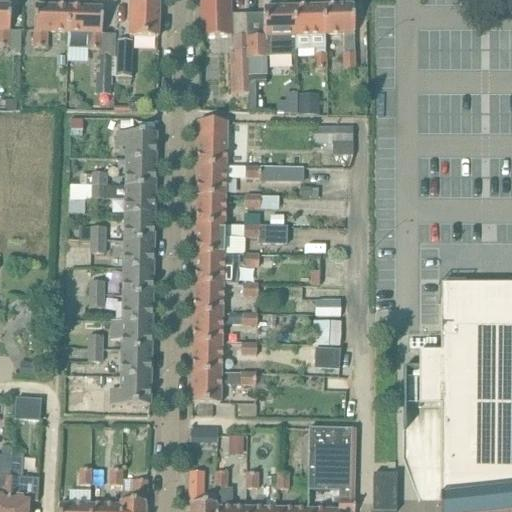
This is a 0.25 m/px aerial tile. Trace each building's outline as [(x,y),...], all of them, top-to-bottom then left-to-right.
[(158,40),(159,4),(130,3),(129,39),(158,40)] [(248,60),(246,16),(230,16),(229,4),(201,4),(202,40),(235,39),(235,55),(230,55),(232,96),(248,95),(248,82),(247,77),(247,60),(248,60)] [(0,49),(9,50),(10,27),(11,7),(0,7),(0,49)] [(355,71),(354,27),(353,7),(324,8),(326,36),(343,36),(344,56),(343,56),(343,71),(355,71)] [(68,35),(68,9),(34,8),(33,51),(47,51),(48,34),(68,35)] [(324,8),(295,9),(296,53),(314,53),(315,73),(327,72),(327,56),(326,56),(325,36),(324,8)] [(101,53),(102,30),(103,10),(68,9),(68,35),(67,49),(89,50),(89,53),(101,53)] [(295,9),(264,10),(264,16),(246,16),(248,60),(247,60),(247,77),(267,77),(266,60),(267,59),(267,58),(296,58),(296,53),(295,9)] [(132,80),(133,44),(117,43),(116,79),(132,80)] [(96,97),(110,97),(111,60),(97,59),(96,97)] [(248,106),(258,106),(258,82),(253,82),(248,82),(248,95),(248,106)] [(284,95),(284,102),(274,102),(275,117),(319,116),(319,94),(284,95)] [(71,122),(71,132),(82,132),(82,122),(71,122)] [(199,124),(197,168),(226,169),(227,125),(199,124)] [(333,150),(353,150),(353,130),(313,129),(313,146),(327,146),(327,147),(333,148),(333,150)] [(156,135),(136,135),(118,134),(118,150),(127,150),(127,162),(155,163),(156,135)] [(155,190),(155,163),(127,162),(126,190),(155,190)] [(225,199),(226,169),(197,168),(197,199),(225,199)] [(245,170),(245,181),(259,182),(260,182),(260,170),(245,170)] [(302,171),(260,170),(260,182),(259,182),(259,184),(303,184),(302,171)] [(91,189),(107,189),(107,176),(92,176),(91,189)] [(107,189),(91,189),(71,188),(70,202),(91,202),(126,203),(126,217),(154,217),(155,190),(126,190),(107,189)] [(260,199),(244,198),(244,210),(260,211),(260,199)] [(225,199),(197,199),(196,228),(224,229),(225,199)] [(153,245),(154,217),(126,217),(125,244),(153,245)] [(224,229),(196,228),(195,257),(243,258),(244,240),(259,241),(259,230),(224,229)] [(106,243),(106,230),(90,230),(90,243),(106,243)] [(105,257),(106,243),(90,243),(90,244),(78,244),(78,256),(105,257)] [(153,272),(153,245),(125,244),(124,271),(153,272)] [(243,258),(195,257),(194,287),(223,287),(223,269),(258,270),(258,259),(243,258)] [(152,299),(153,272),(124,271),(124,298),(152,299)] [(89,284),(89,297),(104,298),(104,284),(89,284)] [(258,286),(242,286),(241,298),(257,299),(257,288),(258,286)] [(223,287),(194,287),(194,316),(222,317),(222,298),(223,287)] [(403,370),(403,395),(405,395),(440,395),(440,501),(440,511),(511,511),(511,303),(466,303),(466,288),(441,288),(441,335),(441,355),(418,354),(418,370),(403,370)] [(104,311),(104,298),(89,297),(88,310),(104,311)] [(151,326),(152,299),(124,298),(123,325),(151,326)] [(316,302),(315,319),(340,319),(340,303),(316,302)] [(222,317),(194,316),(193,347),(221,347),(222,327),(257,329),(257,317),(222,317)] [(151,326),(123,325),(110,325),(110,339),(103,339),(103,352),(122,352),(151,353),(151,326)] [(103,339),(72,338),(67,338),(67,351),(103,352),(103,339)] [(241,345),(240,359),(256,359),(256,346),(241,345)] [(236,348),(221,347),(193,347),(192,376),(220,376),(221,374),(235,375),(236,348)] [(103,365),(103,352),(67,351),(66,364),(103,365)] [(339,373),(340,352),(315,351),(314,371),(339,373)] [(150,380),(151,353),(122,352),(122,380),(150,380)] [(220,376),(192,376),(191,406),(220,407),(220,388),(255,388),(256,377),(220,376)] [(150,408),(150,380),(122,380),(121,391),(111,391),(111,407),(150,408)] [(15,402),(14,423),(39,425),(40,406),(40,403),(15,402)] [(238,407),(237,419),(256,420),(256,407),(238,407)] [(218,431),(193,431),(192,445),(218,446),(218,431)] [(353,511),(355,432),(335,431),(309,431),(308,492),(338,493),(337,511),(353,511)] [(80,455),(80,469),(91,469),(91,455),(80,455)] [(23,458),(12,457),(12,468),(7,511),(31,511),(32,503),(37,503),(38,482),(22,481),(23,458)] [(0,511),(7,511),(12,468),(0,467),(0,470),(0,511)] [(92,488),(92,471),(79,471),(79,488),(92,488)] [(110,488),(122,488),(123,473),(110,472),(110,488)] [(215,511),(217,475),(215,475),(215,497),(203,497),(203,485),(190,484),(189,506),(192,506),(191,511),(215,511)] [(246,511),(232,511),(232,491),(227,491),(227,475),(217,475),(215,511),(246,511)] [(240,491),(258,492),(259,476),(245,475),(245,476),(240,476),(240,491)] [(277,476),(277,492),(289,492),(289,477),(277,476)] [(396,511),(397,476),(396,476),(373,476),(372,511),(396,511)] [(147,505),(148,483),(135,483),(134,495),(121,495),(120,508),(120,511),(144,511),(145,505),(147,505)]
